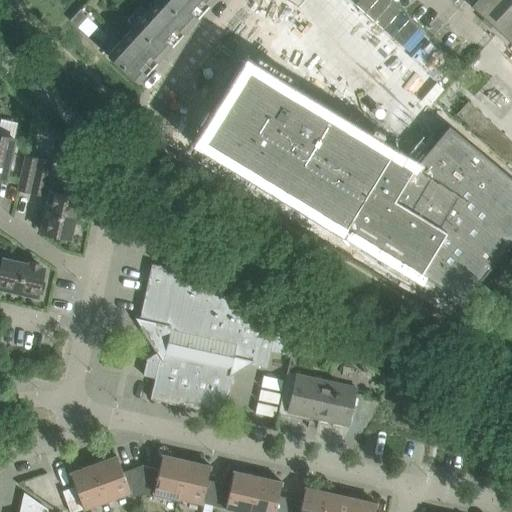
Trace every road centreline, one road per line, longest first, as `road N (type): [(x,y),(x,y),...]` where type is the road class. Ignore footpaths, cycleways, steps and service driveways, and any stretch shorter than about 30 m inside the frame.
road 1 (residential): [(411,485),(113,417)]
road 2 (residential): [(154,94),(244,0)]
